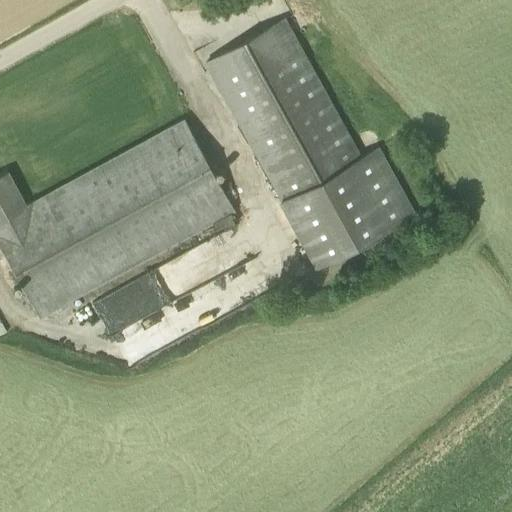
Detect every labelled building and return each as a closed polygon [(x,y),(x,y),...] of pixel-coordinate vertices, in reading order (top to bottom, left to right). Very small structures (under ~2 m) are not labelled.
[(206,62),(282,201),(360,158),(284,19),(206,62)] [(0,245),(38,316),(85,291),(92,303),(236,224),(230,212),(234,210),(184,120),(26,206),(0,220),(0,245)] [(280,202),(315,267),(413,213),(378,148),(360,158),(282,201),(280,202)] [(0,220),(26,206),(7,171),(0,174),(0,220)] [(131,366),(206,330),(191,297),(115,332),(131,366)]
